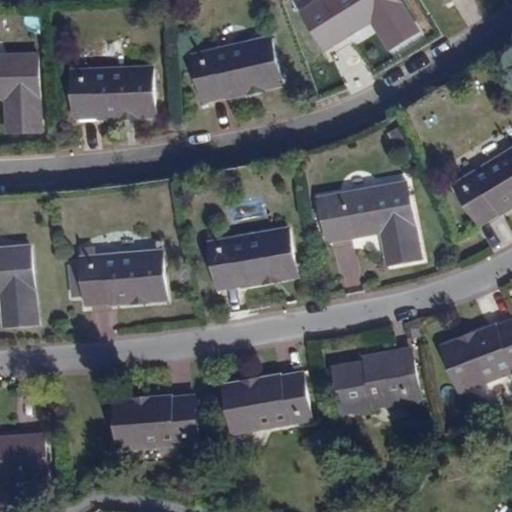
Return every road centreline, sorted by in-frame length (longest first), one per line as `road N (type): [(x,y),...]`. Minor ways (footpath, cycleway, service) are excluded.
road 1 (residential): [(0,167),(134,160),(339,118),(511,14)]
road 2 (residential): [(511,258),(401,306),(162,349),(0,363)]
